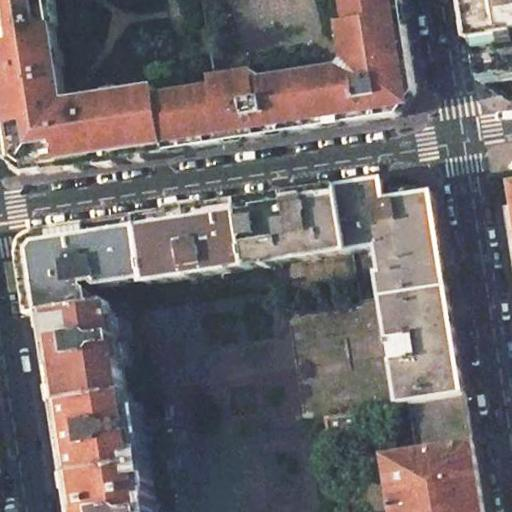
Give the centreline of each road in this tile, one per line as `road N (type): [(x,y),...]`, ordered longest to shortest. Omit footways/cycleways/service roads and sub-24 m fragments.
road 1 (residential): [(463,138),(0,211)]
road 2 (residential): [(463,138),(511,445)]
road 3 (residential): [(29,511),(0,316)]
road 4 (residential): [(442,0),(463,138)]
